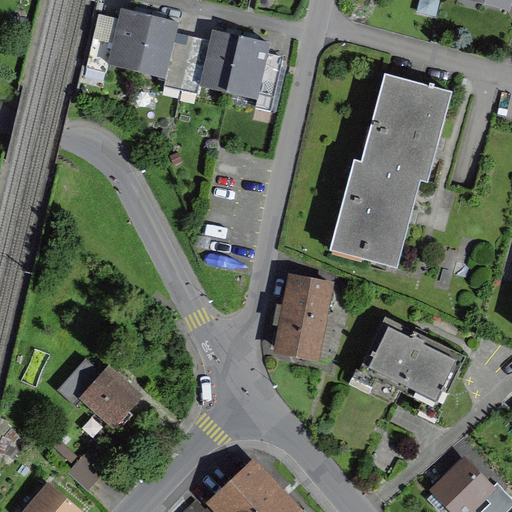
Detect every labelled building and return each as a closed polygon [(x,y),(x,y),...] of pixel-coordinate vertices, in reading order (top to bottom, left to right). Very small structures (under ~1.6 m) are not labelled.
[(150,17),(121,10),(119,20),(99,16),(87,68),(106,73),(108,64),(137,71),(150,17)] [(179,24),(150,17),(137,71),(166,78),(169,64),(186,68),(193,38),(177,34),(179,24)] [(210,42),(193,38),(186,68),(181,90),(198,94),(200,85),(229,92),(242,38),(213,32),(210,42)] [(270,45),(242,38),(229,92),(258,99),(261,85),(275,88),(283,58),(268,55),(270,45)] [(361,163),(420,179),(427,181),(452,93),(393,77),(386,103),(378,101),(371,127),(379,129),(373,151),(365,149),(361,163)] [(420,179),(361,163),(355,161),(351,176),(359,179),(353,201),(345,198),(333,242),(365,251),(363,258),(396,267),(420,179)] [(330,283),(292,276),(287,307),(280,305),(276,325),(283,326),(278,350),(326,359),(330,337),(325,336),(326,330),(328,330),(330,321),(323,320),(330,283)] [(151,298),(146,303),(164,320),(169,314),(151,298)] [(466,356),(384,317),(358,371),(439,410),(466,356)] [(126,409),(138,396),(124,383),(128,378),(120,371),(115,375),(109,370),(104,375),(86,358),(57,390),(75,407),(84,397),(119,429),(132,415),(126,409)] [(88,491),(108,473),(88,452),(68,470),(88,491)] [(464,462),(427,499),(439,511),(440,511),(449,503),(458,511),(466,511),(490,489),(464,462)] [(228,511),(301,511),(270,479),(265,484),(250,468),(217,499),(228,511)] [(79,511),(49,486),(26,511),(79,511)] [(511,499),(503,491),(482,511),(505,511),(511,505),(511,499)] [(196,501),(184,511),(203,511),(205,510),(196,501)]
